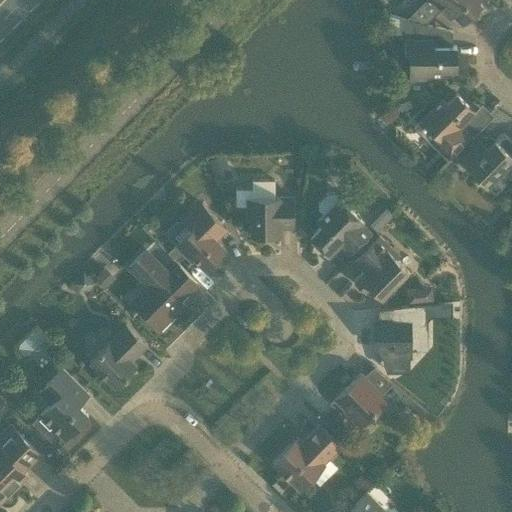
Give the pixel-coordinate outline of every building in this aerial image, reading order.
[(430,0),(440,9),(448,17),(453,13),(462,22),(481,3),(478,0),(430,0)] [(431,18),(419,6),(407,19),(425,23),(431,18)] [(409,53),(409,64),(409,79),(425,79),(425,74),(440,74),(440,70),(456,69),(456,45),(434,45),(432,43),(432,25),(425,23),(407,19),(401,17),(401,39),(405,39),(405,53),(409,53)] [(442,98),(426,115),(421,119),(438,136),(431,144),(448,161),(472,137),(460,125),(474,111),(456,93),(447,103),(442,98)] [(507,181),(510,171),(511,166),(508,163),(511,159),(511,156),(510,155),(511,152),(511,140),(504,133),(503,134),(499,135),(487,147),(477,137),(457,157),(486,186),(494,178),(502,186),(507,181)] [(223,154),(209,160),(213,171),(228,165),(223,154)] [(293,197),(274,197),(274,180),(252,180),(252,188),(235,189),(235,205),(247,205),(247,219),(251,219),(251,235),(280,235),(280,227),(293,227),(293,197)] [(318,209),(323,214),(318,220),(322,224),(310,236),(329,255),(341,243),(350,252),(370,232),(361,222),(362,221),(352,211),(355,208),(339,192),(326,193),(318,202),(318,209)] [(211,234),(222,223),(202,203),(184,221),(191,227),(175,243),(191,259),(193,256),(205,268),(225,248),(211,234)] [(370,285),(381,297),(408,270),(397,258),(399,255),(379,235),(353,260),(363,270),(354,280),(364,291),(370,285)] [(153,290),(137,307),(159,328),(176,311),(172,306),(197,281),(179,264),(170,274),(145,249),(129,266),(153,290)] [(105,266),(93,278),(104,289),(115,277),(105,266)] [(420,291),(408,292),(409,303),(421,302),(420,291)] [(391,348),(391,359),(395,362),(405,362),(409,359),(409,348),(410,348),(411,338),(427,339),(428,303),(401,306),(401,323),(374,323),(374,348),(391,348)] [(126,324),(89,360),(115,386),(136,365),(131,360),(146,344),(126,324)] [(443,341),(426,342),(426,356),(443,356),(443,341)] [(52,342),(44,350),(52,357),(60,350),(52,342)] [(38,391),(50,403),(31,421),(51,441),(59,432),(64,437),(81,421),(78,418),(85,411),(78,404),(88,394),(62,367),(38,391)] [(361,372),(334,399),(345,410),(344,411),(359,427),(384,401),(390,407),(405,393),(392,382),(381,393),(361,372)] [(302,440),(298,436),(297,436),(272,461),(299,489),(324,463),(324,462),(341,445),(319,423),(302,440)] [(0,501),(27,474),(23,470),(39,453),(10,424),(0,434),(0,501)] [(363,470),(352,480),(363,492),(374,481),(363,470)] [(375,511),(381,506),(366,491),(344,511),(375,511)]
